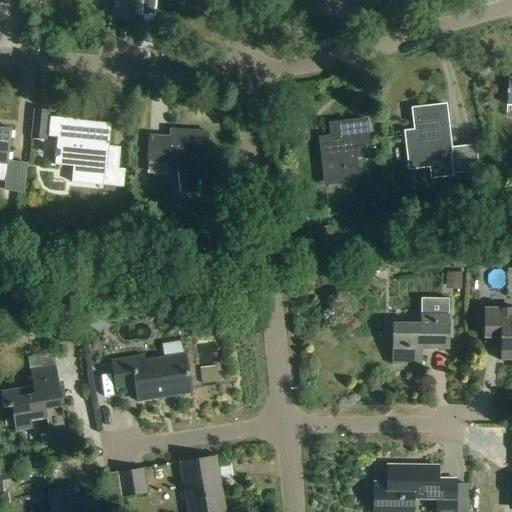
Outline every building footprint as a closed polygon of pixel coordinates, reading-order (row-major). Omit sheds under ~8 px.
[(114,0),(113,19),(133,21),(135,0),(114,0)] [(417,133),(407,134),(411,170),(432,168),(433,179),(454,177),(454,176),(481,173),(478,148),(449,152),(445,108),(414,112),(417,133)] [(50,114),(36,113),(33,141),(47,143),(50,114)] [(110,125),(53,120),(51,138),(59,138),(57,151),(54,151),(54,158),(57,158),(56,165),(76,167),(74,183),(124,188),(125,172),(118,171),(121,148),(108,147),(110,125)] [(371,155),(367,122),(336,125),(337,139),(321,140),(326,184),(357,181),(354,157),(371,155)] [(0,161),(8,163),(11,131),(0,130),(0,161)] [(148,161),(168,163),(167,173),(179,173),(181,194),(197,192),(199,196),(202,195),(199,163),(206,163),(208,133),(171,130),(170,138),(150,136),(148,161)] [(5,183),(4,192),(24,194),(27,165),(8,163),(7,166),(6,177),(5,183)] [(331,228),(306,232),(308,247),(332,243),(331,242),(334,241),(331,228)] [(25,244),(36,244),(36,229),(25,229),(25,244)] [(192,235),(180,235),(180,246),(192,246),(192,235)] [(446,274),(446,291),(462,291),(462,274),(446,274)] [(215,301),(235,299),(234,288),(214,290),(215,301)] [(75,299),(62,300),(64,316),(77,314),(75,299)] [(511,311),(485,311),(485,338),(501,338),(501,361),(511,360),(511,311)] [(96,316),(90,327),(101,333),(107,321),(96,316)] [(448,352),(448,317),(420,316),(420,325),(392,325),(392,367),(421,367),(421,351),(448,352)] [(190,395),(184,357),(144,364),(144,358),(112,363),(116,389),(135,386),(138,403),(190,395)] [(17,391),(0,393),(3,411),(11,409),(15,434),(32,431),(31,423),(46,420),(48,436),(40,437),(42,446),(71,441),(67,416),(63,417),(55,368),(30,372),(34,396),(18,399),(17,391)] [(225,511),(218,465),(216,457),(178,464),(186,511),(225,511)] [(374,485),(373,511),(412,511),(412,500),(436,501),(436,511),(455,511),(455,486),(456,480),(438,480),(438,468),(387,468),(387,485),(374,485)] [(148,495),(144,469),(107,475),(111,501),(148,495)] [(76,498),(74,487),(47,492),(50,511),(99,511),(96,495),(76,498)]
